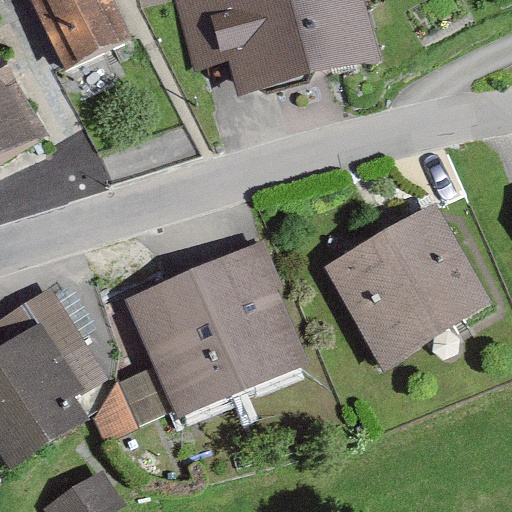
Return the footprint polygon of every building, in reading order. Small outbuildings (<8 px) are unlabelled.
[(109,0),(39,0),(27,6),(62,89),(134,59),(109,0)] [(359,0),(196,0),(179,4),(199,86),(237,77),(243,104),(377,72),(359,0)] [(0,66),(0,172),(47,144),(0,66)] [(440,215),(329,279),(388,382),(499,318),(440,215)] [(260,258),(133,313),(185,433),(312,378),(260,258)] [(0,462),(14,484),(88,435),(72,411),(111,385),(53,298),(0,332),(0,462)] [(133,441),(118,399),(102,425),(111,449),(133,441)] [(123,511),(105,485),(64,511),(123,511)]
